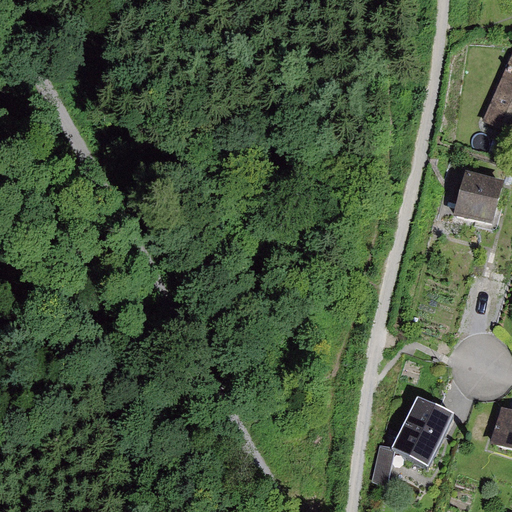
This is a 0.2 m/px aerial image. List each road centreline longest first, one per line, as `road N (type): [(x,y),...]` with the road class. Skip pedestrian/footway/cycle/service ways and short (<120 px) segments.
road 1 (track): [(30,0),(150,285),(284,511)]
road 2 (track): [(351,511),(443,0)]
